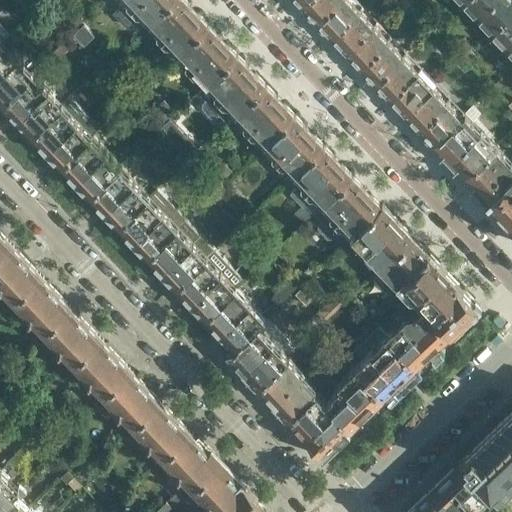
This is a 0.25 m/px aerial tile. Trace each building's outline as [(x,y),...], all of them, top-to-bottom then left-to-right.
[(172,0),(127,0),(128,4),(136,13),(141,14),(145,10),(153,19),(172,0)] [(209,23),(199,13),(186,0),(172,0),(153,19),(161,28),(158,31),(158,36),(165,44),(170,44),(173,41),(182,49),(209,23)] [(335,0),(299,0),(308,9),(308,12),(311,15),(314,16),(317,18),(335,0)] [(375,21),(354,0),(335,0),(317,18),(319,21),(319,24),(323,28),(325,28),(346,49),(375,21)] [(412,3),(409,0),(398,0),(406,8),(412,3)] [(511,8),(511,0),(464,0),(492,28),(511,8)] [(511,8),(492,28),(483,37),(511,67),(511,8)] [(80,28),(73,21),(66,28),(73,35),(80,28)] [(404,52),(375,21),(346,49),(366,70),(366,73),(369,76),(372,77),(375,80),(404,52)] [(238,54),(209,23),(182,49),(190,58),(187,61),(186,66),(194,74),(199,74),(202,71),(210,80),(238,54)] [(87,36),(80,28),(73,35),(80,42),(87,36)] [(469,50),(460,41),(454,47),(462,55),(463,56),(469,50)] [(29,75),(21,66),(24,63),(24,58),(16,49),(11,48),(7,52),(0,43),(0,98),(2,100),(29,75)] [(462,55),(454,47),(454,46),(448,52),(456,61),(462,55)] [(477,59),(469,50),(463,56),(470,64),(471,64),(477,59)] [(433,83),(404,52),(375,80),(378,83),(378,85),(381,89),(384,90),(404,110),(433,83)] [(266,84),(238,54),(210,80),(219,88),(215,91),(215,96),(223,104),(228,104),(231,101),(239,110),(266,84)] [(470,64),(463,56),(462,55),(456,61),(464,69),(470,64)] [(115,85),(102,71),(96,77),(109,91),(115,85)] [(60,106),(51,98),(55,94),(55,90),(46,80),(41,80),(38,83),(29,75),(2,100),(32,132),(60,106)] [(462,113),(433,83),(404,110),(424,131),(424,134),(428,138),(431,138),(433,141),(462,113)] [(295,114),(266,84),(239,110),(247,119),(244,122),(244,126),(252,135),(256,135),(260,131),(268,140),(295,114)] [(63,103),(60,106),(32,132),(61,163),(92,133),(63,103)] [(496,143),(489,135),(486,138),(469,121),(472,118),(465,111),(462,113),(433,141),(464,173),(496,143)] [(324,144),(295,114),(268,140),(276,149),(273,152),(273,157),(281,165),(285,165),(289,162),(297,170),(324,144)] [(121,164),(92,133),(61,163),(90,193),(121,164)] [(511,189),(511,165),(500,153),(503,151),(496,143),(464,173),(495,206),(511,189)] [(353,175),(324,144),(297,170),(305,179),(302,182),(302,187),(309,195),(314,195),(317,192),(326,201),(353,175)] [(150,194),(121,164),(90,193),(119,223),(150,194)] [(382,205),(353,175),(326,201),(334,209),(331,212),(330,217),(338,225),(343,225),(346,222),(354,231),(382,205)] [(511,189),(495,206),(511,223),(511,189)] [(179,224),(150,194),(119,223),(148,253),(179,224)] [(413,236),(409,231),(383,204),(382,205),(354,231),(351,234),(358,242),(362,238),(378,255),(374,258),(382,266),(413,236)] [(208,254),(179,224),(148,253),(177,284),(208,254)] [(0,252),(11,242),(0,231),(0,252)] [(444,268),(413,236),(382,266),(389,274),(392,270),(408,287),(407,288),(414,296),(444,268)] [(41,274),(11,242),(0,252),(0,283),(14,298),(41,274)] [(236,285),(208,254),(177,284),(206,314),(236,285)] [(482,305),(476,299),(475,300),(444,268),(414,296),(425,307),(451,335),(482,305)] [(70,305),(41,274),(14,298),(44,330),(70,305)] [(298,300),(309,289),(304,283),(292,294),(298,300)] [(266,316),(236,285),(206,314),(236,346),(259,324),(266,316)] [(359,303),(369,293),(361,285),(351,295),(359,303)] [(280,303),(290,294),(284,287),(274,297),(280,303)] [(385,305),(379,299),(373,305),(379,311),(385,305)] [(100,336),(70,305),(44,330),(74,361),(100,336)] [(379,311),(373,305),(366,311),(372,317),(379,311)] [(447,338),(451,335),(425,307),(419,312),(416,312),(398,329),(395,326),(388,333),(417,364),(446,337),(447,338)] [(288,355),(281,347),(278,350),(263,334),(266,331),(259,324),(236,346),(227,354),(257,385),(288,355)] [(417,364),(388,333),(380,340),(383,343),(366,360),(363,357),(355,364),(385,395),(417,364)] [(130,367),(100,336),(74,361),(104,392),(130,367)] [(332,356),(340,348),(333,341),(325,349),(332,356)] [(316,389),(309,382),(308,382),(292,365),(296,362),(288,355),(257,385),(287,417),(316,389)] [(327,373),(334,366),(328,360),(321,366),(327,373)] [(356,422),(385,395),(355,364),(347,371),(351,374),(333,391),(333,394),(327,400),(354,428),(358,424),(356,422)] [(160,399),(130,367),(104,392),(134,424),(160,399)] [(354,428),(327,400),(316,389),(287,417),(318,449),(317,451),(323,457),(354,428)] [(9,405),(0,395),(0,411),(1,413),(9,405)] [(189,430),(160,399),(134,424),(163,455),(189,430)] [(21,411),(27,405),(22,400),(16,406),(21,411)] [(26,416),(32,411),(27,405),(21,411),(26,416)] [(511,411),(461,460),(491,492),(492,491),(498,497),(511,484),(511,411)] [(222,459),(199,434),(196,437),(189,430),(163,455),(193,486),(222,459)] [(228,511),(252,490),(222,459),(193,486),(217,511),(228,511)] [(491,492),(461,460),(429,491),(448,511),(464,511),(481,496),(484,499),(491,492)] [(81,474),(87,468),(82,463),(76,469),(81,474)] [(86,479),(92,473),(87,468),(81,474),(86,479)] [(0,502),(14,489),(16,488),(0,471),(0,502)] [(0,511),(21,511),(22,511),(14,504),(21,497),(14,489),(0,502),(0,511)] [(262,511),(265,509),(266,508),(266,507),(266,506),(266,504),(252,490),(228,511),(262,511)] [(186,496),(184,495),(181,491),(176,495),(181,500),(186,496)] [(448,511),(429,491),(406,511),(448,511)] [(181,500),(176,495),(171,499),(177,505),(181,500)] [(168,511),(173,508),(168,503),(163,507),(167,511),(168,511)]
